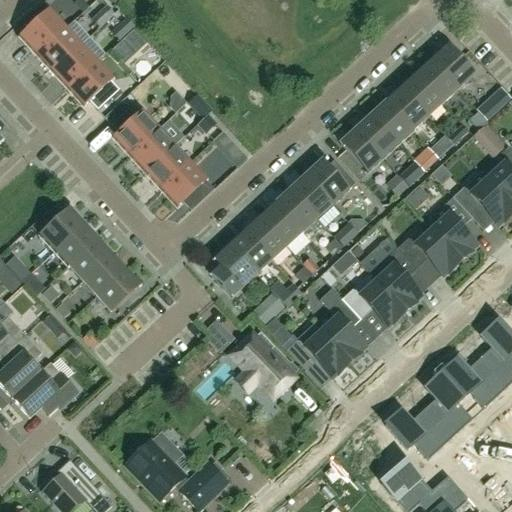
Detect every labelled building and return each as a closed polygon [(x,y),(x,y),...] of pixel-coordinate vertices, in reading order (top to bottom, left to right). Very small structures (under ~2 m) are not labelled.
[(81,14),(88,8),(80,0),(76,0),(72,4),(81,14)] [(48,13),(19,40),(35,57),(64,31),(48,13)] [(96,17),(92,22),(99,30),(104,25),(96,17)] [(125,21),(111,34),(118,43),(133,29),(125,21)] [(138,35),(133,29),(118,43),(110,50),(123,64),(146,43),(138,35)] [(64,31),(35,57),(51,74),(80,47),(64,31)] [(80,47),(51,74),(66,91),(95,64),(80,47)] [(446,48),(430,63),(457,92),(472,77),(446,48)] [(470,68),(479,84),(495,75),(487,59),(470,68)] [(430,63),(415,77),(442,106),(457,92),(430,63)] [(111,82),(95,64),(66,91),(82,108),(88,103),(96,112),(118,92),(110,83),(111,82)] [(415,77),(400,90),(427,119),(442,106),(415,77)] [(177,106),(189,101),(184,88),(171,92),(177,106)] [(400,90),(385,104),(411,133),(427,119),(400,90)] [(503,93),(479,114),(487,123),(511,101),(503,93)] [(196,97),(186,105),(197,117),(207,108),(196,97)] [(385,104),(370,118),(396,147),(411,133),(385,104)] [(113,141),(129,158),(158,132),(141,114),(136,119),(128,110),(110,127),(118,136),(113,141)] [(486,125),(487,124),(477,114),(468,122),(478,133),(486,125)] [(202,122),(196,127),(204,136),(214,126),(206,118),(202,122)] [(370,118),(355,132),(381,161),(396,147),(370,118)] [(457,142),(467,134),(460,127),(450,135),(457,142)] [(158,132),(129,158),(144,175),(173,149),(158,132)] [(355,132),(339,146),(366,175),(381,161),(355,132)] [(446,153),(452,147),(443,138),(437,143),(446,153)] [(173,149),(144,175),(160,192),(188,165),(173,149)] [(486,182),(511,210),(511,154),(507,149),(495,161),(501,168),(486,182)] [(415,167),(422,175),(433,164),(426,157),(415,167)] [(346,193),(320,164),(304,179),(331,208),(346,193)] [(205,183),(189,165),(188,165),(160,192),(176,209),(182,204),(190,213),(212,192),(205,183)] [(407,189),(417,179),(407,169),(398,178),(407,189)] [(389,186),(398,197),(407,189),(398,178),(389,186)] [(331,208),(304,179),(289,192),(316,221),(331,208)] [(452,201),(471,221),(482,211),(498,228),(511,215),(511,210),(486,182),(471,196),(465,189),(452,201)] [(316,221),(289,192),(274,206),(301,235),(316,221)] [(434,218),(439,224),(430,233),(459,264),(476,249),(459,230),(470,220),(452,201),(434,218)] [(301,235),(274,206),(259,220),(286,249),(301,235)] [(39,221),(30,229),(39,239),(46,246),(53,254),(68,241),(82,228),(75,220),(68,212),(57,222),(52,217),(48,213),(39,221)] [(286,249),(259,220),(244,234),(271,263),(286,249)] [(96,243),(82,228),(53,254),(67,269),(96,243)] [(341,249),(349,242),(340,233),(332,239),(341,249)] [(442,279),(459,264),(430,233),(415,246),(408,239),(396,251),(415,272),(426,262),(442,279)] [(271,263),(244,234),(229,247),(255,276),(271,263)] [(110,258),(96,243),(67,269),(81,284),(110,258)] [(326,251),(332,257),(340,250),(335,244),(326,251)] [(218,266),(209,275),(222,290),(231,299),(240,290),(248,283),(255,276),(242,262),(229,247),(221,254),(214,261),(218,266)] [(415,272),(396,251),(368,277),(374,282),(403,315),(420,300),(404,282),(415,272)] [(124,273),(110,258),(81,284),(95,299),(124,273)] [(318,270),(308,260),(302,267),(303,268),(311,277),(318,270)] [(311,277),(303,268),(294,277),(302,285),(311,277)] [(138,288),(124,273),(95,299),(109,315),(138,288)] [(31,274),(22,282),(35,297),(44,289),(31,274)] [(387,330),(403,315),(374,282),(368,277),(341,302),(360,323),(371,313),(387,330)] [(16,279),(7,287),(15,295),(23,287),(16,279)] [(285,292),(277,300),(286,309),(301,296),(292,286),(285,292)] [(54,294),(47,287),(40,294),(47,301),(54,294)] [(360,323),(341,302),(331,291),(319,303),(335,320),(320,334),(319,335),(348,366),(365,351),(348,333),(360,323)] [(271,296),(252,313),(266,328),(284,311),(271,296)] [(68,312),(60,304),(54,309),(62,318),(68,312)] [(56,337),(63,330),(49,315),(42,322),(56,337)] [(7,320),(0,326),(0,325),(0,357),(1,359),(0,359),(0,360),(24,338),(7,320)] [(511,341),(496,324),(481,339),(491,350),(478,361),(505,391),(511,384),(511,341)] [(212,348),(227,334),(220,327),(205,341),(212,348)] [(332,381),(348,366),(319,335),(320,334),(313,327),(285,353),(304,374),(315,364),(332,381)] [(271,338),(280,347),(289,339),(281,329),(271,338)] [(257,337),(251,331),(230,352),(245,368),(240,373),(256,390),(261,385),(276,401),(298,380),(271,351),(273,349),(259,335),(257,337)] [(89,335),(83,340),(91,349),(97,344),(89,335)] [(24,338),(0,360),(2,359),(9,368),(0,376),(0,390),(11,402),(50,366),(49,366),(42,372),(34,363),(41,356),(24,338)] [(77,356),(82,351),(77,345),(75,343),(67,350),(72,356),(77,356)] [(440,376),(463,400),(468,395),(483,412),(505,391),(478,361),(466,373),(456,362),(440,376)] [(59,412),(77,395),(50,366),(11,402),(28,421),(40,411),(48,419),(57,411),(59,412)] [(440,376),(425,390),(435,401),(422,413),(449,442),(472,422),(457,405),(463,400),(440,376)] [(410,424),(400,413),(384,427),(407,452),(412,447),(427,463),(449,442),(422,413),(410,424)] [(174,490),(195,511),(200,511),(227,486),(208,466),(187,486),(183,482),(184,480),(149,444),(124,468),(159,504),(174,490)] [(60,478),(41,495),(57,511),(74,511),(84,503),(92,511),(107,511),(111,508),(69,463),(57,474),(60,478)] [(412,511),(415,510),(414,509),(428,497),(402,467),(377,489),(397,511),(412,511)] [(417,511),(456,511),(465,505),(444,482),(428,497),(414,509),(415,510),(417,511)]
